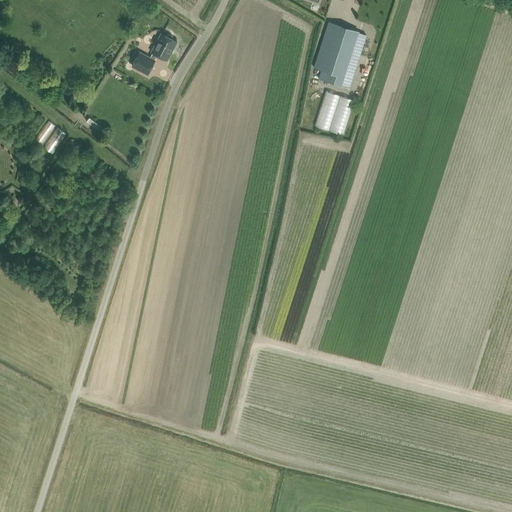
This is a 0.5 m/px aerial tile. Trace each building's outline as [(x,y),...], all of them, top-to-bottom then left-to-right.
[(328,22),(325,31),(314,66),(321,68),(318,78),(341,86),(342,85),(350,87),(367,35),(359,33),(359,32),(328,22)] [(167,34),(166,35),(162,33),(152,52),(153,53),(150,58),(139,52),(132,65),(148,74),(155,60),(154,60),(156,54),(167,60),(177,41),(172,38),(173,38),(172,36),(169,34),(167,34)] [(76,92),(74,96),(75,100),(78,101),(82,100),(84,96),(83,93),(79,91),(76,92)] [(349,136),(358,100),(328,93),(319,129),(349,136)] [(39,142),(47,147),(59,126),(51,121),(39,142)] [(47,151),(58,156),(70,134),(59,128),(47,151)]
